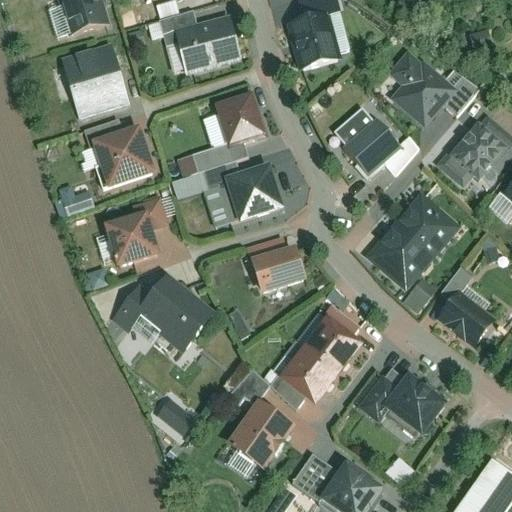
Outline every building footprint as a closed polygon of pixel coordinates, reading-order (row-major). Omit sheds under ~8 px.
[(60,0),(73,42),(111,31),(101,0),(60,0)] [(304,27),(290,31),(303,78),(343,68),(331,21),(345,17),(340,0),(312,0),(314,3),(299,7),(304,27)] [(178,5),(158,9),(161,23),(181,19),(178,5)] [(180,49),(190,81),(239,66),(226,24),(200,32),(196,18),(162,28),(169,52),(180,49)] [(403,94),(394,105),(430,133),(443,116),(457,127),(479,98),(424,57),(417,66),(409,60),(390,84),(403,94)] [(112,58),(65,72),(81,126),(128,112),(112,58)] [(205,181),(240,169),(250,166),(245,152),(277,142),(263,100),(217,115),(229,151),(192,163),(199,183),(205,181)] [(511,142),(483,122),(445,176),(483,203),(511,160),(511,142)] [(378,125),(344,157),(369,184),(403,153),(378,125)] [(102,197),(164,180),(150,132),(88,149),(102,197)] [(230,191),(244,232),(289,217),(274,174),(245,184),(240,169),(205,181),(211,197),(230,191)] [(94,194),(77,198),(75,189),(64,192),(70,218),(98,212),(94,194)] [(421,203),(371,268),(411,298),(460,233),(421,203)] [(112,233),(124,276),(174,261),(166,236),(172,234),(163,206),(133,215),(136,226),(112,233)] [(250,258),(261,297),(304,284),(297,258),(285,262),(281,248),(250,258)] [(454,310),(441,329),(480,355),(499,328),(463,304),(476,285),(461,274),(442,302),(454,310)] [(145,293),(117,326),(130,337),(140,325),(186,362),(219,321),(174,285),(159,304),(145,293)] [(334,324),(286,385),(322,414),(370,353),(334,324)] [(393,418),(428,444),(451,413),(413,384),(403,397),(386,384),(362,415),(383,431),(393,418)] [(188,441),(201,423),(173,403),(160,421),(188,441)] [(262,408),(234,452),(272,477),(301,433),(262,408)] [(401,462),(390,477),(405,489),(417,474),(401,462)] [(377,511),(389,495),(352,471),(344,482),(314,463),(297,490),(330,511),(377,511)] [(511,511),(511,479),(492,466),(460,511),(511,511)]
